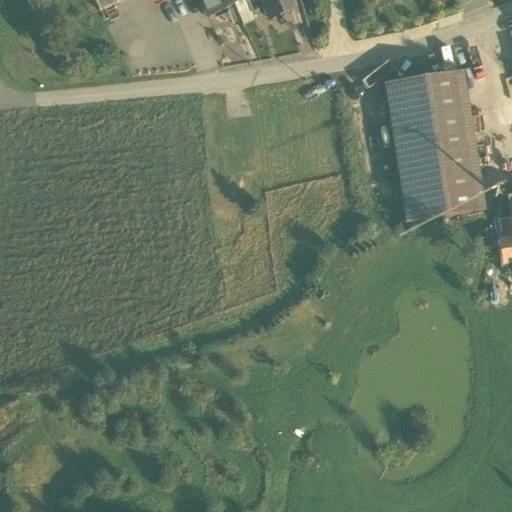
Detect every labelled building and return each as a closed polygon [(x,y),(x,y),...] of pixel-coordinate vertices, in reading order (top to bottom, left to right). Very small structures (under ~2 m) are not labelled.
[(91,0),(98,12),(121,0),(91,0)] [(199,0),(206,17),(233,6),(230,0),(199,0)] [(230,0),(233,6),(242,26),(254,21),(251,15),(244,0),(245,0),(230,0)] [(264,9),(269,21),(291,12),(287,0),(245,0),(244,0),(251,15),(264,9)] [(383,86),(405,225),(449,218),(484,212),(462,74),(383,86)] [(511,225),(499,227),(502,247),(501,247),(504,267),(505,266),(506,270),(511,274),(511,225)]
